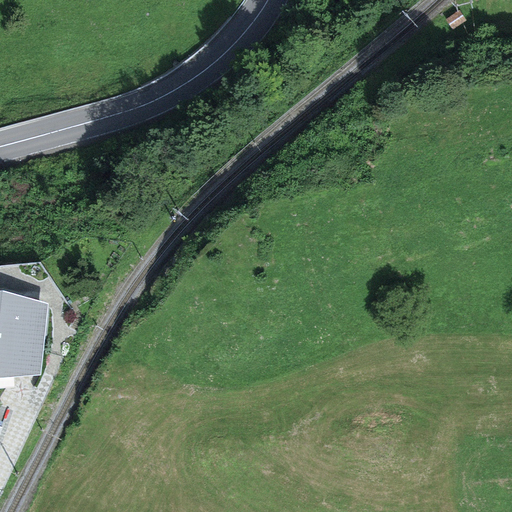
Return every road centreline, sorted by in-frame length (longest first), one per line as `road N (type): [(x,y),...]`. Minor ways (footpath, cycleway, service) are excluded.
road 1 (primary): [(0,146),(155,100),(218,58),(268,0)]
road 2 (unknown): [(0,479),(71,333),(70,284),(45,246)]
